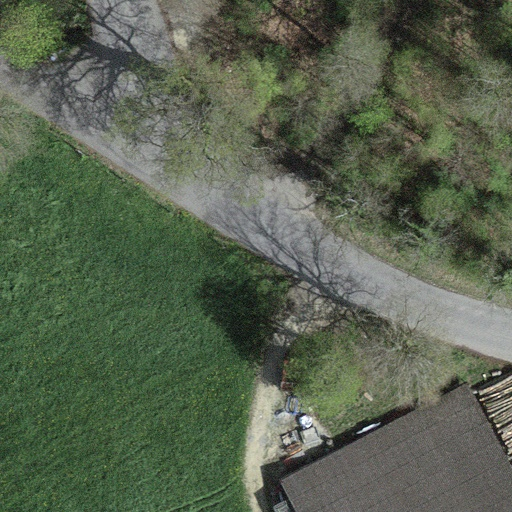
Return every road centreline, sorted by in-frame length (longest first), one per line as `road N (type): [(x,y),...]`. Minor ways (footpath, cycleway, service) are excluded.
road 1 (tertiary): [(511,331),(382,287),(167,164)]
road 2 (track): [(408,0),(301,241)]
road 3 (tertiary): [(167,164),(0,63)]
road 4 (residential): [(167,164),(124,0)]
